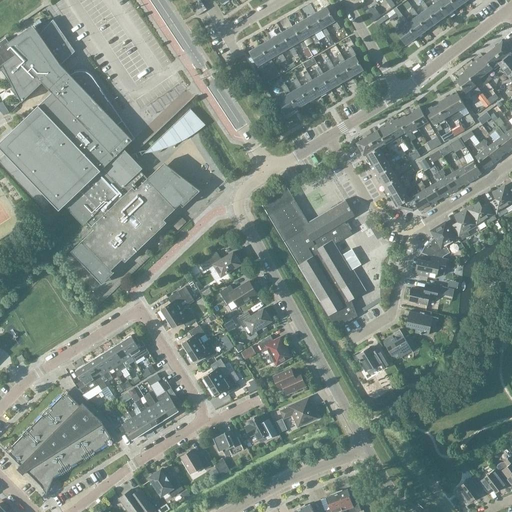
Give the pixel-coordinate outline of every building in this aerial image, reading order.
[(432,0),(435,4),(428,8),(427,9),(437,23),(447,15),(437,2),(439,1),(437,0),(432,0)] [(440,0),(439,1),(437,2),(447,15),(457,8),(451,0),(440,0)] [(203,5),(200,1),(190,7),(193,12),(203,5)] [(425,11),(418,16),(417,17),(426,30),(437,23),(427,9),(428,8),(423,2),(420,4),(425,11)] [(207,10),(203,5),(193,12),(196,17),(207,10)] [(0,16),(5,23),(10,19),(0,6),(0,16)] [(326,7),(315,14),(323,28),(325,27),(332,23),(336,31),(340,29),(335,20),(334,21),(326,7)] [(414,18),(408,23),(406,24),(416,38),(426,30),(417,17),(418,16),(413,9),(409,12),(414,18)] [(323,28),(315,14),(304,20),(313,34),(314,34),(321,30),(325,37),(329,35),(325,27),(323,28)] [(406,45),(416,38),(406,24),(408,23),(403,17),(399,19),(404,26),(396,32),(406,45)] [(42,83),(52,93),(71,75),(62,66),(60,64),(74,51),(74,52),(75,51),(53,20),(40,34),(33,25),(8,42),(5,39),(0,42),(0,69),(13,87),(10,89),(20,100),(22,102),(42,83)] [(313,34),(304,20),(293,27),(302,41),(303,40),(310,36),(315,44),(316,47),(320,45),(318,42),(319,41),(314,34),(313,34)] [(299,42),(304,50),(309,58),(312,56),(303,40),(302,41),(293,27),(282,33),(291,47),(292,46),(299,42)] [(282,33),(272,39),(280,53),(282,52),(288,48),(293,56),(297,54),(292,46),(291,47),(282,33)] [(280,53),(272,39),(261,46),(269,60),(270,59),(278,55),(282,63),(286,60),(282,52),(280,53)] [(502,42),(483,57),(493,69),(499,64),(511,55),(502,42)] [(269,60),(261,46),(250,52),(258,66),(266,61),(271,69),(275,67),(270,59),(269,60)] [(352,58),(345,62),(344,63),(352,77),(363,70),(355,56),(356,56),(351,47),(347,50),(352,58)] [(341,64),(334,68),(333,69),(341,83),(352,77),(344,63),(345,62),(340,54),(336,56),(341,64)] [(511,68),(511,56),(511,55),(499,64),(506,73),(511,68)] [(493,69),(483,57),(480,59),(479,59),(473,63),(488,83),(492,80),(489,76),(488,76),(487,74),(493,69)] [(330,70),(323,75),(322,75),(330,89),(341,83),(333,69),(334,68),(329,60),(326,62),(330,70)] [(488,83),(473,63),(467,68),(468,69),(465,71),(465,72),(474,84),(481,79),(482,81),(481,82),(485,86),(488,83)] [(319,77),(312,81),(311,82),(320,95),(330,89),(322,75),(323,75),(319,67),(315,69),(319,77)] [(511,68),(506,73),(499,78),(503,83),(507,79),(506,78),(508,76),(511,80),(511,68)] [(269,69),(262,72),(265,78),(272,75),(269,69)] [(65,204),(74,213),(81,220),(133,164),(139,159),(138,158),(136,154),(136,153),(134,154),(132,155),(131,156),(129,157),(127,159),(121,152),(133,140),(118,125),(123,121),(93,77),(91,75),(89,74),(87,72),(85,72),(82,71),(80,71),(77,71),(75,72),(72,74),(71,75),(52,93),(0,142),(0,148),(6,154),(0,159),(0,163),(43,209),(51,201),(59,210),(65,204)] [(465,72),(459,77),(460,78),(456,81),(466,93),(473,88),(475,90),(474,92),(477,95),(481,92),(474,84),(465,72)] [(309,83),(302,87),(300,88),(309,102),(320,95),(311,82),(312,81),(308,73),(304,75),(309,83)] [(185,78),(152,94),(158,107),(178,98),(179,101),(193,94),(185,78)] [(298,90),(291,94),(290,94),(298,108),(309,102),(300,88),(302,87),(297,79),(293,82),(298,90)] [(287,115),(298,108),(290,94),(291,94),(286,86),(282,88),(287,96),(279,101),(287,115)] [(453,95),(446,99),(459,120),(464,117),(461,113),(459,114),(458,111),(465,107),(458,94),(454,96),(453,95)] [(4,98),(0,100),(0,109),(8,105),(4,98)] [(459,120),(446,99),(440,103),(440,104),(437,106),(445,119),(452,115),(453,118),(452,118),(454,123),(459,120)] [(445,119),(437,106),(433,108),(432,107),(425,111),(438,133),(443,130),(440,126),(438,127),(437,124),(445,119)] [(414,113),(410,115),(418,128),(425,124),(427,127),(426,127),(428,132),(433,129),(420,108),(414,112),(414,113)] [(496,124),(498,127),(505,125),(501,114),(487,119),(489,127),(496,124)] [(418,128),(410,115),(407,117),(406,116),(399,120),(406,132),(412,142),(416,139),(413,135),(412,135),(411,133),(418,128)] [(394,119),(387,123),(400,145),(405,143),(402,138),(401,139),(399,136),(406,132),(399,120),(399,118),(395,121),(394,119)] [(400,145),(387,123),(380,127),(381,129),(377,131),(385,145),(393,140),(394,143),(393,143),(396,148),(400,145)] [(503,125),(499,129),(511,144),(511,128),(507,133),(505,131),(507,129),(503,125)] [(511,150),(511,144),(499,129),(495,132),(498,136),(500,135),(502,137),(495,142),(504,155),(507,152),(508,154),(511,150)] [(385,145),(377,131),(357,143),(365,157),(366,156),(379,148),(385,145)] [(410,147),(413,154),(441,141),(438,134),(410,147)] [(459,152),(468,146),(464,139),(455,145),(459,152)] [(485,140),(480,143),(496,163),(502,159),(501,157),(504,155),(495,142),(488,148),(486,145),(488,144),(485,140)] [(451,141),(419,154),(424,167),(449,157),(446,149),(453,146),(451,141)] [(496,163),(480,143),(476,147),(479,150),(481,149),(483,152),(476,157),(485,169),(488,167),(489,168),(496,163)] [(385,158),(379,148),(366,156),(372,166),(385,158)] [(392,154),(385,158),(372,166),(371,167),(375,174),(376,173),(378,176),(392,168),(387,161),(390,160),(391,162),(395,159),(392,154)] [(408,154),(399,157),(402,164),(410,160),(408,154)] [(463,158),(459,160),(471,181),(478,177),(477,176),(481,173),(474,161),(466,166),(465,163),(466,162),(463,158)] [(471,181),(459,160),(455,163),(457,168),(459,167),(460,169),(453,174),(460,186),(464,184),(464,185),(471,181)] [(133,164),(81,220),(84,224),(86,222),(87,221),(95,229),(72,251),(103,284),(115,272),(113,269),(123,259),(126,262),(167,223),(164,220),(180,205),(183,208),(201,191),(164,163),(148,178),(133,164)] [(392,168),(378,176),(377,177),(381,184),(382,183),(384,187),(398,179),(393,171),(396,170),(397,171),(401,169),(398,164),(392,168)] [(443,170),(438,173),(450,193),(457,189),(457,188),(460,186),(453,174),(446,178),(444,175),(445,175),(443,170)] [(450,193),(438,173),(434,175),(436,180),(438,179),(439,182),(432,186),(439,198),(443,196),(444,197),(450,193)] [(402,186),(398,179),(384,187),(386,190),(385,191),(389,198),(390,197),(404,189),(410,185),(408,181),(404,183),(405,185),(402,186)] [(417,185),(421,192),(422,192),(429,204),(430,205),(437,201),(436,200),(439,198),(432,186),(425,190),(424,187),(425,187),(422,182),(417,185)] [(287,187),(261,203),(336,329),(335,329),(335,330),(357,317),(356,317),(348,303),(365,292),(353,271),(353,270),(361,266),(352,250),(341,256),(342,258),(341,258),(334,245),(351,235),(344,223),(355,216),(345,201),(308,223),(287,187)] [(505,209),(511,204),(511,190),(508,193),(505,187),(493,194),(496,200),(491,203),(500,217),(508,213),(505,209)] [(410,199),(404,189),(390,197),(396,207),(399,206),(400,208),(406,209),(409,200),(410,199)] [(429,204),(422,192),(421,192),(412,198),(413,199),(409,210),(413,210),(418,207),(419,210),(429,204)] [(479,203),(467,210),(477,226),(486,220),(489,225),(497,220),(488,205),(482,208),(479,203)] [(477,226),(467,210),(455,217),(458,222),(453,225),(463,240),(470,236),(467,231),(477,226)] [(429,242),(425,247),(433,252),(443,257),(443,256),(450,252),(446,246),(456,240),(446,223),(431,232),(435,238),(430,241),(429,242)] [(221,276),(241,264),(239,261),(241,260),(237,254),(235,255),(233,252),(221,260),(216,252),(199,263),(204,271),(214,265),(221,276)] [(419,260),(416,274),(436,279),(438,274),(444,276),(448,260),(442,259),(443,257),(433,252),(431,263),(419,260)] [(238,307),(257,295),(249,281),(234,291),(230,285),(219,292),(227,304),(234,299),(238,307)] [(437,298),(439,288),(426,285),(425,292),(412,289),(409,301),(427,305),(429,297),(437,298)] [(182,309),(194,301),(185,286),(178,291),(167,298),(171,303),(160,310),(166,319),(182,309)] [(182,309),(166,319),(172,328),(182,322),(186,327),(196,320),(193,314),(187,318),(182,309)] [(252,332),(271,321),(269,318),(271,317),(267,311),(266,312),(264,309),(251,317),(248,312),(237,318),(243,328),(248,325),(252,332)] [(437,327),(439,318),(411,312),(407,327),(417,329),(416,332),(429,336),(431,326),(437,327)] [(233,325),(237,322),(232,316),(228,319),(233,325)] [(181,343),(187,353),(203,343),(200,338),(205,335),(199,325),(189,332),(192,337),(181,343)] [(391,337),(383,342),(392,356),(393,356),(394,359),(399,356),(400,358),(412,351),(410,347),(414,344),(409,335),(405,338),(400,330),(394,334),(396,337),(393,339),(391,337)] [(131,335),(122,341),(134,361),(135,362),(149,353),(142,341),(139,343),(135,336),(132,338),(131,335)] [(268,349),(271,355),(270,356),(269,359),(271,362),(274,363),(275,362),(276,365),(291,357),(280,338),(272,343),(268,337),(258,343),(262,352),(268,349)] [(134,361),(122,341),(112,347),(122,363),(127,370),(131,367),(129,364),(134,361)] [(206,348),(203,343),(187,353),(193,362),(204,356),(207,361),(218,354),(211,344),(206,348)] [(113,369),(122,363),(112,347),(103,353),(113,369)] [(381,370),(391,364),(381,348),(371,354),(369,349),(357,356),(366,372),(377,365),(381,370)] [(94,359),(104,374),(108,381),(113,378),(109,371),(113,369),(103,353),(94,359)] [(21,355),(16,358),(20,363),(24,361),(21,355)] [(104,374),(94,359),(85,364),(101,390),(105,397),(110,393),(100,377),(104,374)] [(203,377),(209,387),(224,377),(221,372),(227,369),(221,359),(210,366),(213,371),(203,377)] [(82,381),(77,384),(83,395),(82,396),(86,400),(101,390),(85,364),(76,370),(82,381)] [(287,394),(305,386),(299,372),(293,375),(290,369),(273,376),(279,388),(283,386),(287,394)] [(230,373),(224,377),(209,387),(215,396),(225,390),(228,395),(239,388),(230,373)] [(120,387),(132,381),(129,376),(118,382),(120,387)] [(174,392),(159,401),(169,417),(179,411),(177,409),(180,407),(176,400),(178,399),(174,392)] [(160,423),(169,417),(159,401),(156,404),(149,393),(144,396),(150,407),(160,423)] [(80,406),(67,394),(63,398),(61,396),(50,408),(52,409),(44,418),(42,416),(31,427),(32,429),(24,438),(22,436),(11,447),(13,449),(9,453),(21,466),(19,468),(24,473),(26,471),(41,485),(46,494),(54,477),(60,473),(59,471),(69,465),(70,467),(84,458),(82,456),(92,450),(94,452),(107,444),(106,441),(111,438),(101,423),(82,404),(80,406)] [(141,413),(151,429),(160,423),(150,407),(144,396),(135,402),(141,413)] [(317,418),(308,398),(289,406),(289,407),(281,411),(284,418),(292,414),(298,427),(317,418)] [(132,419),(142,434),(151,429),(141,413),(136,416),(133,411),(129,413),(132,419)] [(271,437),(277,434),(271,423),(266,426),(260,416),(255,418),(254,417),(247,421),(249,425),(244,427),(250,437),(255,435),(258,440),(270,434),(271,437)] [(142,434),(132,419),(123,425),(118,429),(121,433),(126,430),(132,440),(142,434)] [(231,455),(243,449),(238,437),(232,440),(229,435),(227,436),(225,433),(213,439),(219,450),(222,449),(223,452),(229,450),(231,455)] [(205,470),(211,466),(205,457),(200,460),(194,449),(181,457),(191,473),(203,466),(205,470)] [(511,456),(503,463),(501,463),(498,465),(497,466),(511,486),(511,485),(511,456)] [(172,497),(183,489),(176,479),(170,483),(161,470),(158,471),(151,473),(152,476),(149,478),(154,485),(155,490),(157,489),(161,496),(168,491),(172,497)] [(496,492),(506,485),(495,470),(480,481),(487,491),(492,487),(496,492)] [(474,490),(479,487),(472,477),(457,488),(468,503),(478,495),(474,490)] [(149,511),(154,509),(147,498),(141,502),(132,489),(119,499),(128,511),(149,511)] [(336,492),(343,511),(349,509),(349,511),(359,511),(362,511),(357,499),(351,501),(347,490),(343,492),(342,490),(336,492)] [(325,511),(324,511),(343,511),(336,492),(330,495),(331,496),(326,498),(330,509),(325,511)]
